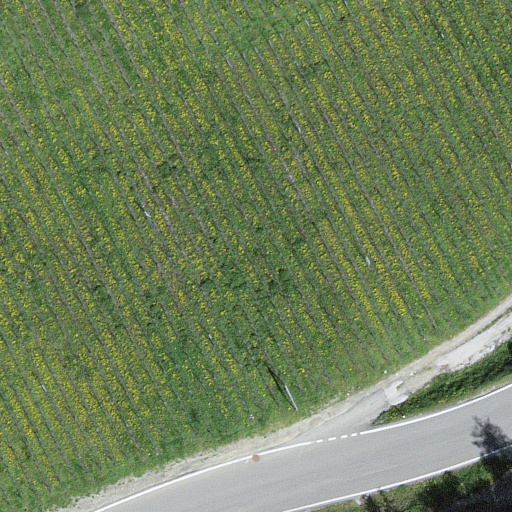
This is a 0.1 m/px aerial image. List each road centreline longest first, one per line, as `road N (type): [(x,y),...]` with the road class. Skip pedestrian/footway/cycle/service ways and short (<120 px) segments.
road 1 (tertiary): [(183,511),(347,471),(511,415)]
road 2 (track): [(325,476),(335,432),(511,308)]
